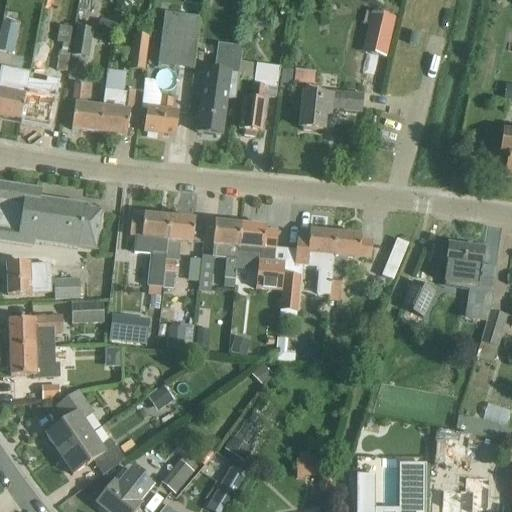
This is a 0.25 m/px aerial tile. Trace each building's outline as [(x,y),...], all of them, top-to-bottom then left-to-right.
[(379,0),(371,0),(367,4),(375,13),(384,4),(379,0)] [(218,15),(231,28),(244,15),(231,3),(218,15)] [(384,56),(384,57),(393,18),(372,13),(363,52),(384,56)] [(157,67),(194,70),(200,19),(164,14),(157,67)] [(17,27),(15,27),(2,24),(0,32),(0,53),(12,55),(17,27)] [(55,43),(63,45),(61,56),(59,56),(56,72),(66,74),(71,46),(70,46),(73,29),(58,26),(55,43)] [(97,27),(96,35),(111,38),(112,29),(97,27)] [(76,29),(71,57),(88,60),(92,32),(76,29)] [(418,47),(420,35),(413,33),(410,45),(418,47)] [(132,36),(128,71),(145,74),(149,39),(132,36)] [(207,67),(197,134),(221,137),(226,100),(235,102),(238,82),(239,78),(243,46),(226,44),(223,70),(207,67)] [(257,66),(252,103),(243,102),(239,131),(262,134),(266,105),(264,105),(266,89),(276,90),(279,69),(257,66)] [(0,118),(20,122),(25,98),(8,94),(12,74),(0,72),(0,71),(0,118)] [(296,71),(294,84),(314,86),(315,73),(296,71)] [(43,101),(25,98),(20,122),(48,127),(53,102),(55,103),(59,83),(47,81),(43,101)] [(75,86),(72,105),(75,106),(71,131),(99,135),(102,109),(85,107),(87,87),(75,86)] [(123,93),(104,91),(102,109),(99,135),(127,138),(130,113),(132,113),(135,93),(123,92),(123,93)] [(343,98),(304,94),(300,129),(323,132),(325,116),(330,117),(330,109),(361,112),(362,97),(343,95),(343,98)] [(174,101),(163,99),(161,113),(148,111),(145,134),(174,138),(177,115),(172,115),(174,101)] [(511,131),(504,130),(500,156),(508,157),(506,175),(511,176),(511,131)] [(0,243),(33,249),(34,245),(77,251),(77,248),(96,251),(102,212),(83,209),(84,207),(39,200),(41,190),(0,184),(0,243)] [(132,219),(130,237),(136,237),(134,254),(151,256),(148,288),(162,290),(169,219),(144,216),(144,220),(132,219)] [(169,219),(162,290),(173,291),(181,242),(193,243),(193,241),(195,221),(169,219)] [(215,223),(213,243),(213,245),(214,246),(213,260),(227,261),(225,281),(235,282),(236,268),(237,268),(239,254),(240,247),(237,246),(239,226),(215,223)] [(255,292),(282,295),(284,277),(283,277),(284,265),(274,264),(275,251),(276,251),(278,233),(266,232),(266,228),(239,226),(237,246),(240,247),(239,254),(259,256),(255,292)] [(318,272),(320,272),(317,295),(329,296),(333,256),(335,235),(310,232),(310,236),(298,235),(296,253),(297,253),(296,266),(318,268),(318,272)] [(329,302),(340,303),(342,279),(345,280),(347,258),(371,260),(373,242),(361,241),(361,237),(335,235),(333,256),(329,296),(329,302)] [(393,282),(408,246),(397,241),(389,259),(381,278),(393,282)] [(446,270),(444,283),(445,284),(478,288),(480,275),(481,267),(483,250),(449,246),(445,270),(446,270)] [(202,263),(200,283),(198,283),(197,293),(211,294),(211,284),(214,264),(202,263)] [(8,296),(28,296),(50,295),(49,265),(7,267),(8,296)] [(296,285),(297,279),(285,277),(282,312),(300,314),(302,285),(296,285)] [(54,301),(80,300),(79,280),(53,281),(54,301)] [(413,283),(401,310),(421,318),(433,292),(413,283)] [(466,305),(490,309),(492,295),(468,292),(466,305)] [(103,305),(70,306),(71,326),(104,325),(103,305)] [(483,344),(478,359),(493,364),(498,348),(503,333),(508,317),(492,312),(483,344)] [(112,317),(109,342),(146,346),(149,321),(112,317)] [(10,350),(36,349),(54,349),(54,336),(62,336),(62,318),(33,319),(33,321),(9,322),(10,350)] [(183,352),(185,328),(169,327),(167,350),(183,352)] [(198,329),(196,350),(208,351),(210,331),(198,329)] [(229,354),(245,359),(250,342),(235,338),(229,354)] [(55,367),(54,349),(36,349),(10,350),(11,378),(35,377),(35,379),(60,378),(59,367),(55,367)] [(263,365),(251,376),(261,386),(273,375),(263,365)] [(59,386),(41,387),(42,401),(60,401),(59,386)] [(147,399),(158,414),(175,401),(164,388),(147,399)] [(67,422),(46,437),(59,456),(91,435),(81,421),(92,415),(78,394),(57,408),(67,422)] [(455,434),(502,443),(506,428),(463,419),(458,418),(455,434)] [(100,449),(91,435),(59,456),(73,476),(93,462),(103,477),(125,462),(110,442),(100,449)] [(224,450),(244,465),(253,451),(233,437),(224,450)] [(298,460),(296,460),(297,480),(305,480),(305,478),(319,477),(319,494),(332,494),(332,480),(331,458),(331,457),(328,457),(309,458),(309,454),(298,454),(298,460)] [(184,458),(161,485),(175,496),(197,469),(184,458)] [(356,476),(356,511),(424,511),(424,501),(425,466),(399,466),(398,510),(374,510),(375,476),(356,476)] [(232,468),(206,509),(210,511),(227,511),(248,478),(232,468)] [(105,511),(136,511),(137,511),(141,507),(138,504),(151,488),(132,472),(129,475),(123,471),(112,484),(113,485),(97,505),(105,511)]
